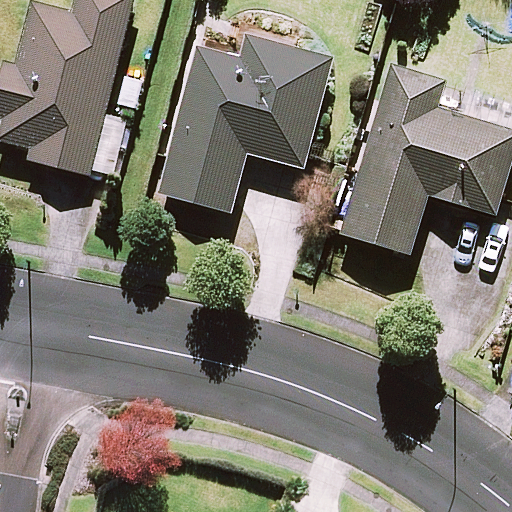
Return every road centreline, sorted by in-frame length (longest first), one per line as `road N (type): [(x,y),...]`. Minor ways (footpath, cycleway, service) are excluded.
road 1 (tertiary): [(33,326),(316,384),(491,473),(511,494)]
road 2 (residential): [(1,511),(33,326)]
